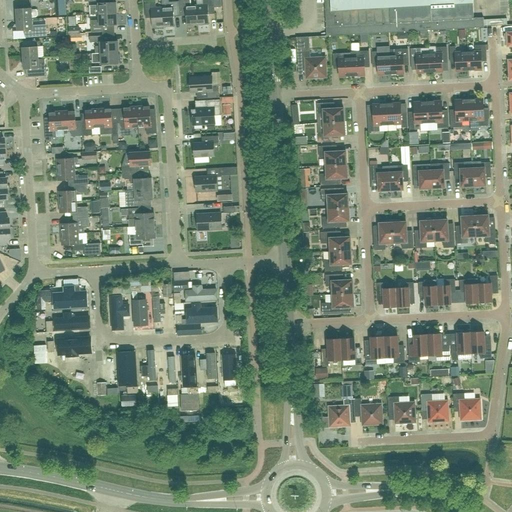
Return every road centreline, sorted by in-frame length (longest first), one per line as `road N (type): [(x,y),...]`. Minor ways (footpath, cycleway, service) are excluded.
road 1 (residential): [(94,271),(97,329),(108,342),(222,334),(223,264)]
road 2 (tertiary): [(0,468),(168,501),(245,498)]
road 3 (residential): [(362,441),(487,435),(506,315)]
road 4 (residential): [(139,87),(159,86),(168,103),(177,265)]
road 5 (residential): [(33,269),(23,93)]
road 6 (unclassified): [(284,260),(274,95)]
road 7 (tertiary): [(463,511),(418,489),(326,492)]
road 8 (unclassified): [(294,466),(288,327)]
road 9 (residential): [(369,322),(506,315)]
road 10 (residential): [(360,92),(495,86)]
road 11 (residential): [(365,207),(498,202)]
